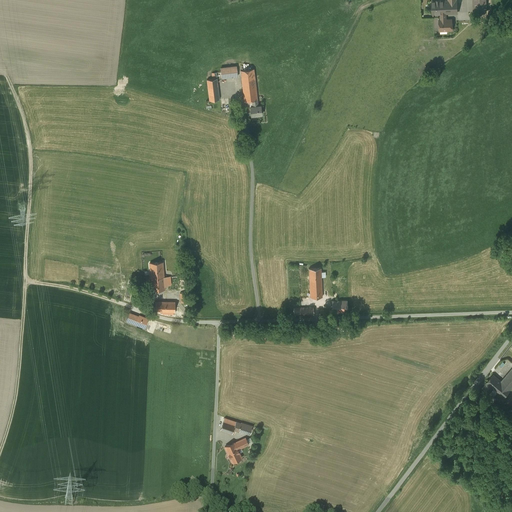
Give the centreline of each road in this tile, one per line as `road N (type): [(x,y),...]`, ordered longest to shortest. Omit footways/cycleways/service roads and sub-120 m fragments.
road 1 (track): [(0,451),(15,401),(31,193),(26,129),(9,79)]
road 2 (unclassified): [(511,314),(220,324)]
road 3 (unclassified): [(377,511),(511,336)]
road 4 (unclassified): [(210,511),(220,324)]
